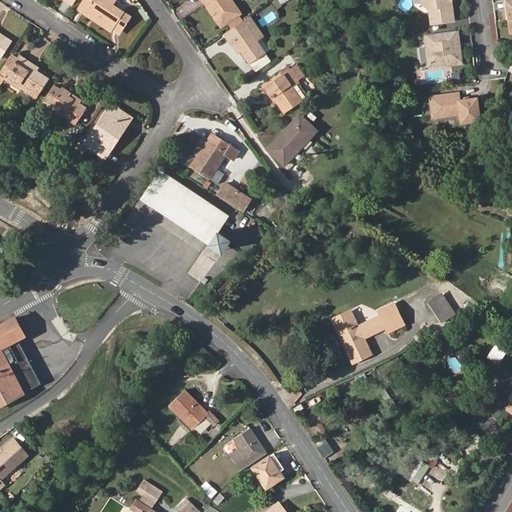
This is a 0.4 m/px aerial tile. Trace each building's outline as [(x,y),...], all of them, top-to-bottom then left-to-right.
[(115,31),(127,13),(116,6),(119,0),(87,0),(83,7),(89,11),(87,13),(115,31)] [(206,0),(224,26),(245,12),(236,0),(206,0)] [(273,0),(271,0),(252,13),(261,28),(283,14),(275,3),(273,0)] [(421,0),(423,4),(429,9),(431,23),(453,20),(450,0),(421,0)] [(115,31),(123,35),(134,17),(127,13),(115,31)] [(253,62),(269,51),(246,19),(227,33),(233,41),(237,39),(245,49),(253,62)] [(461,62),(457,30),(426,35),(430,65),(445,63),(448,64),(461,62)] [(0,59),(3,61),(15,43),(4,36),(2,38),(0,37),(0,59)] [(233,41),(241,52),(245,49),(237,39),(233,41)] [(52,81),(40,73),(37,71),(39,68),(23,57),(20,60),(14,57),(3,74),(9,78),(10,76),(26,87),(25,90),(39,100),(52,81)] [(289,111),(313,93),(292,64),(284,70),(287,74),(271,85),(280,97),(289,111)] [(7,81),(23,92),(25,90),(26,87),(10,76),(9,78),(7,81)] [(278,99),(280,97),(271,85),(269,86),(278,99)] [(89,109),(82,104),(72,98),(74,94),(65,88),(63,91),(57,86),(47,102),(54,106),(52,109),(78,126),(89,109)] [(460,101),(459,93),(431,97),(432,105),(438,104),(440,116),(462,114),(463,122),(480,120),(477,98),(460,101)] [(82,104),(84,101),(74,94),(72,98),(82,104)] [(121,134),(124,136),(135,118),(114,105),(89,145),(106,156),(121,134)] [(271,148),(274,151),(306,117),(303,114),(271,148)] [(274,151),(288,165),(321,130),(306,117),(274,151)] [(209,178),(226,153),(232,144),(216,133),(210,142),(208,141),(203,149),(198,156),(191,166),(209,178)] [(106,156),(109,158),(124,136),(121,134),(106,156)] [(226,153),(235,158),(241,149),(232,144),(226,153)] [(210,243),(227,217),(161,172),(143,199),(210,243)] [(227,202),(242,213),(254,196),(228,179),(217,196),(227,202)] [(77,200),(83,204),(87,197),(81,193),(77,200)] [(236,219),(240,222),(244,218),(239,214),(236,219)] [(211,244),(222,251),(229,240),(218,233),(211,244)] [(442,294),(429,303),(442,322),(455,314),(442,294)] [(404,322),(397,306),(396,303),(394,304),(379,311),(380,314),(368,319),(373,332),(385,326),(387,329),(404,322)] [(350,308),(330,317),(346,349),(349,347),(340,329),(339,329),(334,319),(344,314),(351,316),(353,315),(350,308)] [(358,334),(361,333),(357,324),(353,315),(351,316),(344,314),(334,319),(339,329),(340,329),(349,347),(346,349),(352,362),(371,352),(363,336),(360,337),(358,334)] [(21,337),(25,334),(16,317),(11,319),(21,337)] [(0,404),(40,384),(41,382),(19,338),(21,337),(11,319),(0,324),(0,404)] [(357,324),(361,333),(358,334),(360,337),(363,336),(373,332),(368,319),(357,324)] [(185,390),(169,405),(193,429),(204,417),(208,413),(207,413),(185,390)] [(216,420),(212,416),(207,420),(212,424),(216,420)] [(250,428),(234,439),(240,448),(230,455),(241,471),(267,454),(250,428)] [(30,455),(16,438),(0,451),(0,488),(6,484),(2,479),(8,474),(30,455)] [(331,450),(328,445),(320,451),(324,456),(331,450)] [(275,453),(253,468),(267,488),(283,477),(279,472),(285,467),(275,453)] [(335,460),(331,453),(325,458),(329,464),(335,460)] [(420,482),(432,465),(417,454),(404,471),(420,482)] [(154,503),(158,495),(147,488),(143,496),(154,503)] [(143,496),(139,502),(150,509),(154,503),(143,496)] [(134,500),(129,509),(134,511),(139,502),(134,500)] [(154,511),(150,509),(139,502),(134,511),(154,511)] [(195,511),(198,509),(192,503),(182,511),(195,511)] [(280,511),(284,510),(278,503),(274,506),(278,511),(280,511)]
